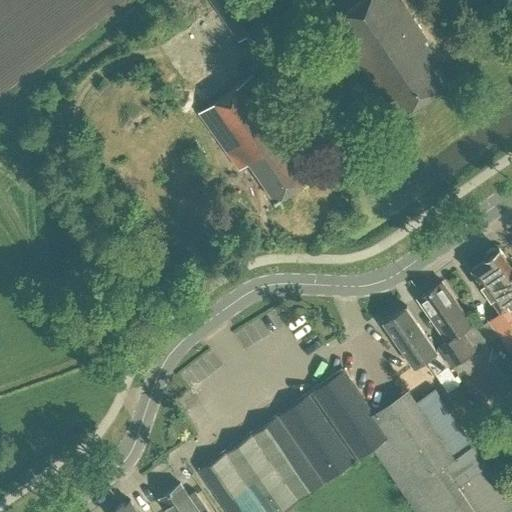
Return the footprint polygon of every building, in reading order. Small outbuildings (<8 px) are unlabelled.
[(245,0),(211,0),(239,40),(262,24),(245,0)] [(286,18),(302,9),(297,0),(296,0),(281,8),(286,18)] [(385,101),(395,94),(407,110),(444,84),(426,58),(433,53),(425,41),(428,39),(401,0),(362,0),(331,22),(385,101)] [(253,73),(198,111),(200,114),(207,124),(238,168),(248,161),(276,201),(310,177),(283,138),(293,131),(253,73)] [(471,270),(500,311),(488,319),(511,353),(511,266),(511,267),(499,249),(485,259),(485,260),(471,270)] [(439,324),(437,325),(447,340),(438,346),(452,366),(475,350),(462,331),(472,324),(442,280),(420,296),(439,324)] [(426,359),(436,374),(447,366),(437,352),(438,351),(407,306),(384,321),(415,367),(426,359)] [(230,511),(280,511),(374,447),(419,511),(511,511),(511,500),(435,388),(417,401),(409,390),(375,413),(344,369),(200,469),(230,511)] [(159,497),(169,511),(210,511),(195,490),(188,494),(180,482),(159,497)] [(138,511),(130,500),(112,511),(138,511)]
